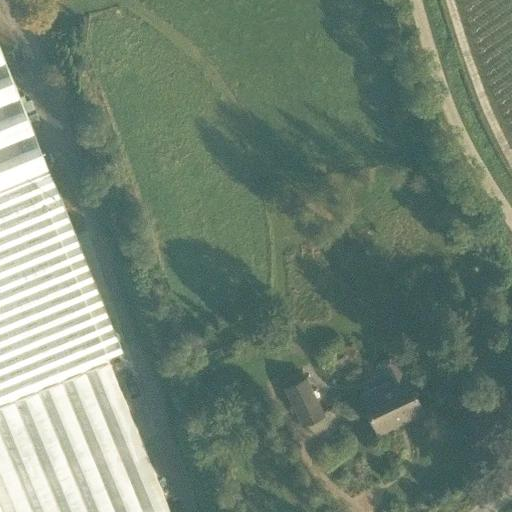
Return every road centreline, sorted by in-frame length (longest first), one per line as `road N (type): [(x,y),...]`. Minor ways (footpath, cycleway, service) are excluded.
road 1 (unknown): [(196,511),(5,0)]
road 2 (unclassified): [(511,202),(460,110),(428,0)]
